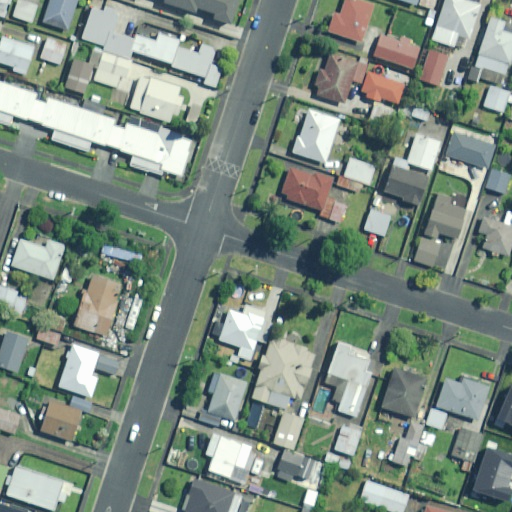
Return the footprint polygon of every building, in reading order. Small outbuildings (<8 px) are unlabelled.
[(0,0),(0,14),(5,17),(11,0),(0,0)] [(38,6),(19,0),(18,0),(13,17),(32,23),(38,6)] [(78,0),(50,0),(43,23),(69,31),(78,0)] [(165,0),(164,5),(195,15),(197,11),(215,17),(213,22),(230,27),(239,0),(165,0)] [(374,5),(359,0),(344,0),(339,15),(334,13),(327,32),(361,43),(374,5)] [(418,0),(417,6),(431,10),(434,0),(418,0)] [(485,7),(463,0),(445,0),(432,40),(454,47),(458,34),(474,40),(485,7)] [(130,51),(134,40),(112,33),(118,15),(92,7),(82,39),(105,46),(103,53),(127,60),(130,51)] [(479,57),(509,66),(511,56),(511,34),(502,32),(504,23),(491,19),(479,57)] [(134,40),(130,51),(172,64),(177,48),(179,41),(159,35),(156,42),(135,36),(134,40)] [(420,48),(382,35),(375,57),(413,69),(420,48)] [(34,48),(2,37),(0,43),(0,62),(14,67),(13,70),(25,75),(34,48)] [(67,45),(47,39),(41,58),(61,65),(67,45)] [(177,48),(172,64),(171,66),(206,77),(204,84),(215,87),(221,69),(209,65),(214,49),(201,45),(198,55),(177,48)] [(449,55),(429,49),(419,80),(439,86),(449,55)] [(97,69),(103,53),(94,50),(89,63),(75,59),(65,88),(85,94),(93,68),(97,69)] [(127,60),(103,53),(97,69),(100,70),(96,82),(116,88),(119,79),(124,81),(128,70),(130,61),(127,60)] [(362,84),(365,72),(367,66),(330,54),(325,72),(317,69),(312,84),(319,86),(317,95),(344,104),(352,81),(362,84)] [(479,57),(475,68),(469,67),(465,81),(476,85),(479,78),(503,85),(509,66),(479,57)] [(365,72),(362,84),(364,84),(361,96),(379,101),(380,98),(399,104),(405,85),(365,72)] [(185,89),(142,76),(131,111),(182,126),(186,112),(179,110),(185,89)] [(0,122),(10,126),(13,115),(55,129),(52,140),(88,152),(91,141),(133,155),(130,165),(161,175),(163,170),(180,176),(192,139),(160,129),(158,135),(126,125),(125,130),(112,126),(114,120),(47,98),(46,103),(35,100),(36,95),(0,82),(0,122)] [(511,94),(489,86),(482,105),(504,113),(508,102),(511,103),(511,107),(509,115),(511,116),(511,94)] [(432,111),(405,102),(401,112),(428,122),(432,111)] [(340,121),(308,110),(293,153),(325,164),(340,121)] [(494,146),(454,133),(446,156),(486,169),(494,146)] [(437,152),(425,148),(422,156),(410,153),(407,163),(432,170),(437,152)] [(376,167),(350,159),(344,177),(369,185),(376,167)] [(332,180),(290,167),(281,195),(288,197),(288,200),(321,210),(319,216),(341,222),(346,206),(326,200),(332,180)] [(429,179),(394,167),(385,192),(402,198),(401,200),(419,207),(429,179)] [(511,176),(491,171),(486,189),(507,195),(511,176)] [(362,184),(341,176),(337,186),(358,194),(362,184)] [(467,204),(437,195),(424,235),(437,239),(439,234),(456,240),(467,204)] [(511,245),(511,213),(483,206),(477,232),(486,235),(482,250),(509,256),(511,245)] [(391,218),(371,210),(364,230),(385,237),(391,218)] [(451,248),(421,238),(414,261),(444,271),(451,248)] [(64,246),(48,241),(46,249),(20,240),(11,266),(53,280),(64,246)] [(104,243),(100,253),(132,264),(136,254),(104,243)] [(124,284),(93,275),(86,297),(83,296),(73,326),(108,337),(124,284)] [(29,295),(0,287),(0,308),(23,315),(29,295)] [(251,361),(258,338),(266,312),(247,306),(244,314),(230,310),(221,341),(240,347),(238,357),(251,361)] [(28,339),(6,333),(0,354),(0,367),(18,373),(28,339)] [(316,353),(271,338),(251,398),(268,404),(272,391),(300,401),(316,353)] [(351,347),(338,342),(325,383),(336,387),(332,400),(341,402),(338,411),(357,417),(371,374),(365,372),(369,359),(349,353),(351,347)] [(94,368),(101,371),(115,375),(119,362),(72,347),(58,387),(91,398),(98,378),(92,375),(94,368)] [(428,380),(395,369),(382,408),(414,419),(428,380)] [(214,393),(208,413),(202,412),(199,421),(221,427),(223,418),(236,422),(247,383),(214,373),(208,391),(214,393)] [(488,387),(447,374),(436,408),(478,421),(488,387)] [(511,386),(505,385),(488,441),(511,448),(511,386)] [(83,411),(52,400),(42,431),(72,442),(83,411)] [(20,416),(0,409),(0,429),(14,434),(20,416)] [(447,415),(431,409),(426,424),(442,430),(447,415)] [(304,420),(283,413),(273,443),(293,450),(304,420)] [(358,432),(342,427),(335,450),(351,455),(358,432)] [(483,436),(460,428),(451,456),(473,463),(483,436)] [(435,435),(423,432),(420,444),(432,447),(435,435)] [(252,447),(213,434),(206,454),(213,457),(208,471),(230,479),(234,465),(244,469),(252,447)] [(406,466),(414,443),(393,435),(384,459),(406,466)] [(303,458),(285,452),(278,471),(296,477),(303,458)] [(336,466),(339,457),(327,453),(323,461),(336,466)] [(511,467),(500,464),(494,486),(511,491),(511,467)] [(9,468),(0,465),(0,489),(2,490),(9,468)] [(63,482),(16,466),(6,496),(54,511),(63,482)] [(230,511),(237,494),(195,479),(183,511),(230,511)] [(402,511),(408,495),(366,481),(360,501),(392,511),(402,511)]
